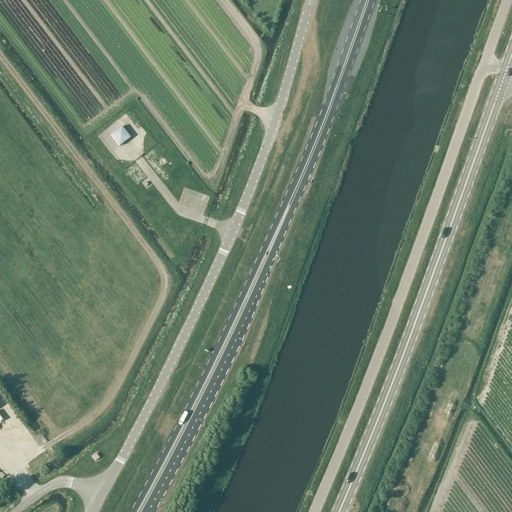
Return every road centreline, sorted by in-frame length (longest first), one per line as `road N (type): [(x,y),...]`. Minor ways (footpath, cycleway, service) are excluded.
road 1 (unclassified): [(310,0),(232,231),(102,492)]
road 2 (unclassified): [(313,511),(483,65)]
road 3 (primary): [(338,511),(505,72)]
road 4 (primary): [(273,238),(132,511)]
road 5 (primary): [(143,511),(273,238)]
road 6 (primary): [(273,238),(367,0)]
